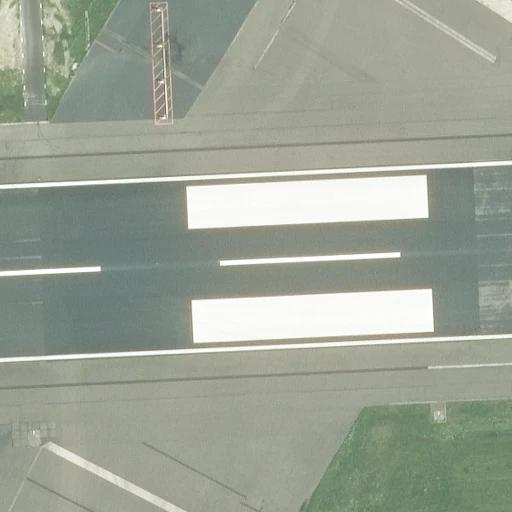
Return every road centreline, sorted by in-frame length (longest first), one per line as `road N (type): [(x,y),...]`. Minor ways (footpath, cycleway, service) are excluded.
road 1 (tertiary): [(473,0),(411,93),(176,511)]
road 2 (motorway): [(130,511),(162,443),(426,0)]
road 3 (motorway): [(62,511),(283,101),(349,0)]
road 4 (motorway): [(237,0),(0,431)]
road 5 (tertiary): [(292,511),(511,134)]
road 6 (trunk): [(170,0),(0,307)]
